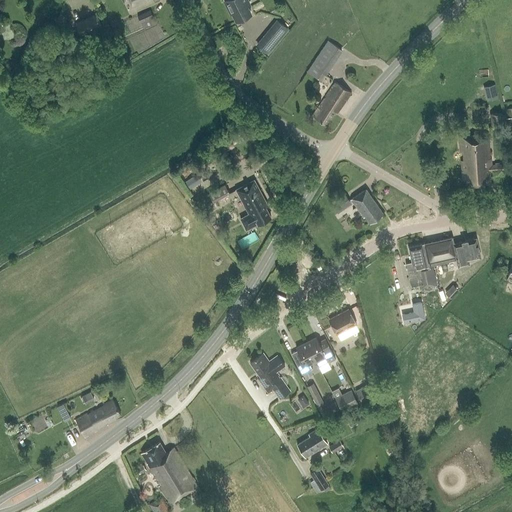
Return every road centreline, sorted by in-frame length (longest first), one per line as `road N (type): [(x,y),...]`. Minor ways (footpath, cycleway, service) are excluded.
road 1 (secondary): [(75,464),(207,352),(334,150)]
road 2 (unclassified): [(220,361),(378,243),(450,220)]
road 3 (unclassified): [(334,150),(235,89),(190,0)]
road 4 (secondary): [(334,150),(383,82),(466,0)]
road 5 (unclassified): [(450,220),(334,150)]
